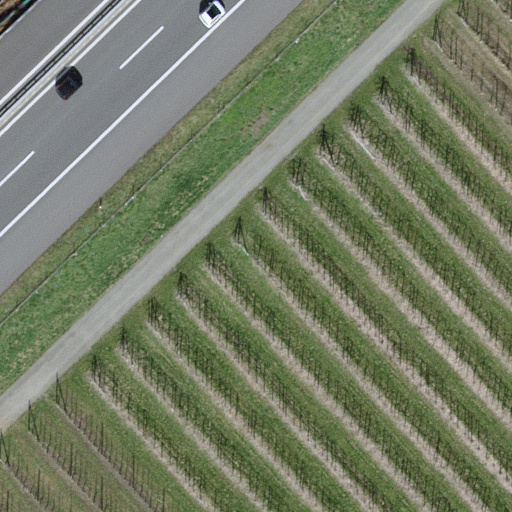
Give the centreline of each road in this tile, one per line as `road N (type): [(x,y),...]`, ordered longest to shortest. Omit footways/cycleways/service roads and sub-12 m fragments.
road 1 (track): [(425,0),(0,416)]
road 2 (motorway): [(0,184),(190,0)]
